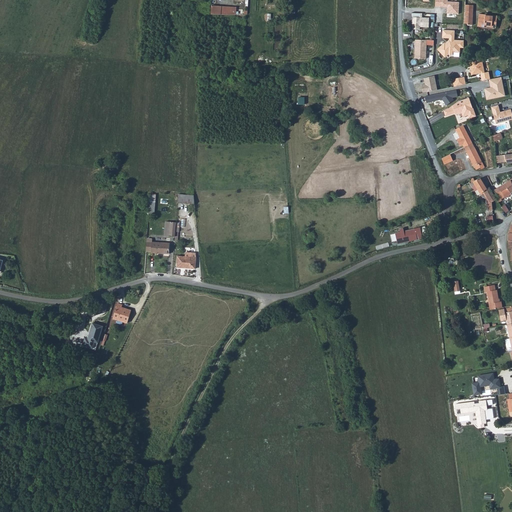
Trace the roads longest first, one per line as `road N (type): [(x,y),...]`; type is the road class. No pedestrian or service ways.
road 1 (unclassified): [(445,240),(268,297),(169,279),(66,302),(0,292)]
road 2 (track): [(153,511),(213,369),(268,297)]
road 3 (residential): [(511,168),(447,183),(445,240)]
